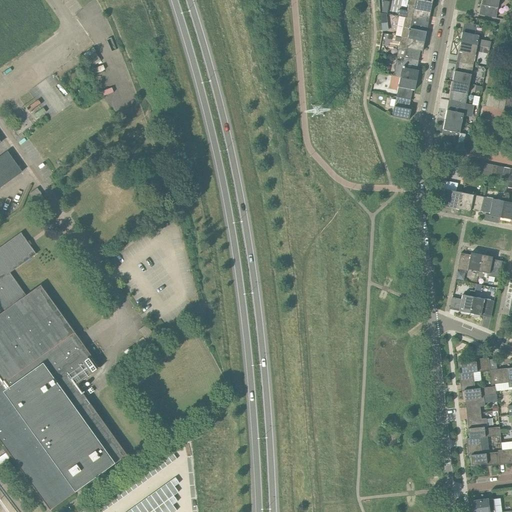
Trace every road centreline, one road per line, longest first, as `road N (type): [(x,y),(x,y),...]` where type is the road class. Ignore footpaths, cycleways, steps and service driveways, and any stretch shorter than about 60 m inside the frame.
road 1 (primary): [(171,0),(222,194),(250,402),(255,511)]
road 2 (primary): [(274,511),(238,187),(188,0)]
road 3 (residential): [(432,324),(417,188),(450,0)]
road 4 (residential): [(449,488),(432,324)]
road 5 (track): [(103,0),(144,95),(180,123)]
